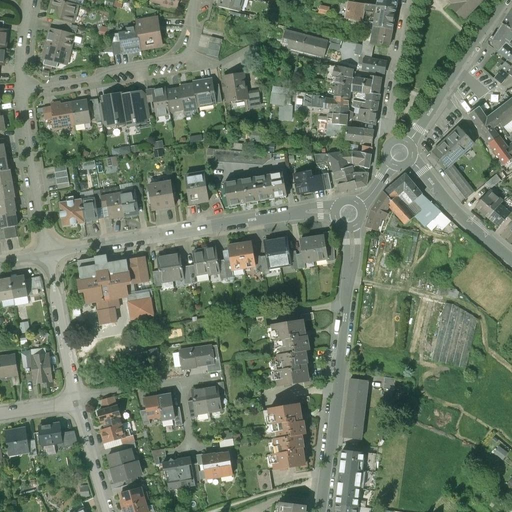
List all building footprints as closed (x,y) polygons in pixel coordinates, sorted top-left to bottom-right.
[(74,4),(57,0),(52,0),(50,8),(56,10),(54,18),(72,22),(74,14),(76,15),(78,5),(74,4)] [(242,0),(220,0),(218,7),(239,12),(242,0)] [(378,0),(377,6),(396,8),(397,3),(397,0),(378,0)] [(449,0),(453,3),(450,7),(464,20),(482,0),(449,0)] [(396,8),(377,6),(358,3),(351,2),(348,19),(362,22),(364,11),(373,12),(377,10),(374,23),(374,27),(382,29),(383,28),(392,30),(394,19),(396,8)] [(511,9),(503,24),(511,30),(511,9)] [(72,22),(54,18),(53,24),(63,26),(70,28),(72,22)] [(156,19),(136,22),(137,26),(141,49),(160,46),(156,19)] [(511,30),(503,24),(502,24),(489,44),(498,52),(505,43),(511,48),(511,30)] [(70,28),(63,26),(61,32),(73,36),(75,36),(77,30),(70,28)] [(137,26),(126,28),(127,32),(119,33),(120,42),(121,42),(123,54),(141,51),(141,49),(137,26)] [(382,29),(374,27),(371,42),(370,44),(374,45),(389,47),(390,38),(392,30),(383,28),(382,29)] [(61,32),(51,30),(50,31),(46,44),(70,50),(73,36),(61,32)] [(322,40),(286,31),(283,42),(289,43),(288,48),(303,52),(324,57),(328,42),(322,40)] [(206,54),(218,57),(223,39),(211,36),(206,54)] [(342,41),(323,36),(322,40),(328,42),(341,45),(342,41)] [(371,42),(364,41),(360,58),(365,59),(371,60),(374,45),(370,44),(371,42)] [(120,42),(112,44),(113,56),(123,54),(121,42),(120,42)] [(511,59),(511,48),(505,43),(498,52),(510,62),(511,59)] [(70,50),(46,44),(45,51),(46,54),(45,59),(58,62),(61,63),(67,59),(70,50)] [(58,62),(45,59),(43,65),(57,68),(58,62)] [(386,63),(371,60),(365,59),(365,61),(363,70),(370,71),(384,73),(385,68),(386,63)] [(501,60),(490,73),(496,77),(500,72),(498,68),(501,65),(502,66),(504,63),(501,60)] [(504,63),(502,66),(501,65),(498,68),(500,72),(496,77),(494,78),(501,84),(508,76),(504,73),(509,67),(504,63)] [(352,71),(329,66),(326,81),(336,83),(336,84),(350,85),(351,78),(352,71)] [(244,74),(224,77),(228,102),(247,98),(247,93),(244,74)] [(382,78),(374,77),(373,81),(371,94),(380,95),(381,92),(380,92),(381,85),(382,78)] [(358,79),(353,78),(352,92),(363,93),(365,80),(361,79),(358,79)] [(370,81),(365,80),(363,93),(362,95),(359,94),(358,98),(369,101),(379,103),(379,99),(380,95),(371,94),(373,81),(370,81)] [(206,81),(193,83),(193,85),(197,107),(215,104),(212,86),(212,84),(207,85),(206,81)] [(350,85),(336,84),(336,87),(333,87),(333,90),(335,90),(335,97),(349,98),(350,92),(350,85)] [(193,85),(180,87),(180,89),(183,109),(184,112),(198,109),(197,107),(193,85)] [(219,85),(212,86),(215,104),(222,102),(219,85)] [(153,91),(152,91),(153,101),(156,116),(170,114),(170,112),(166,91),(166,88),(153,91)] [(180,89),(166,91),(170,112),(183,109),(180,89)] [(258,91),(247,93),(247,98),(248,107),(261,105),(258,91)] [(138,93),(122,96),(126,121),(126,122),(134,121),(134,123),(142,122),(144,119),(143,116),(141,101),(140,94),(138,93)] [(120,95),(113,96),(112,97),(108,98),(107,97),(105,98),(104,99),(108,121),(108,124),(110,126),(118,124),(118,122),(126,121),(122,96),(120,95)] [(334,100),(324,99),(324,98),(319,97),(318,108),(334,109),(334,107),(334,100)] [(349,98),(335,97),(334,100),(334,107),(348,108),(348,103),(349,98)] [(511,98),(487,119),(486,119),(499,137),(503,142),(510,137),(503,127),(511,120),(511,98)] [(98,99),(92,100),(96,122),(101,121),(99,107),(98,99)] [(147,100),(141,101),(143,116),(150,115),(148,102),(147,100)] [(88,101),(71,103),(75,125),(91,122),(88,101)] [(378,105),(353,101),(352,107),(355,108),(360,110),(361,106),(367,107),(366,110),(371,111),(378,111),(378,108),(378,105)] [(71,103),(51,107),(53,118),(55,128),(75,125),(71,103)] [(105,106),(99,107),(101,121),(102,122),(108,121),(105,106)] [(293,120),(293,106),(280,106),(279,120),(293,120)] [(367,107),(361,106),(360,110),(359,114),(358,120),(364,123),(376,125),(376,121),(377,115),(378,111),(371,111),(366,110),(367,107)] [(51,107),(43,108),(45,120),(53,118),(51,107)] [(348,108),(334,107),(334,109),(333,114),(348,115),(348,114),(348,112),(348,108)] [(487,119),(479,108),(469,115),(489,144),(499,137),(486,119),(487,119)] [(348,115),(333,114),(333,119),(328,119),(326,136),(342,137),(343,125),(347,126),(347,120),(347,118),(348,115)] [(364,130),(347,128),(347,133),(346,133),(346,134),(347,134),(346,140),(362,142),(364,130)] [(458,128),(432,153),(448,169),(474,144),(458,128)] [(374,131),(364,130),(362,142),(373,143),(374,131)] [(499,137),(489,144),(504,165),(511,159),(505,150),(507,148),(503,142),(499,137)] [(372,148),(363,146),(362,150),(362,153),(371,155),(372,148)] [(225,158),(218,150),(214,149),(214,156),(213,162),(221,162),(225,158)] [(234,159),(227,150),(218,150),(225,158),(229,163),(234,159)] [(242,160),(235,151),(227,150),(234,159),(238,163),(242,160)] [(251,160),(244,152),(235,151),(242,160),(246,164),(251,160)] [(252,153),(244,152),(251,160),(255,165),(259,161),(252,153)] [(271,154),(262,153),(252,153),(259,161),(263,165),(268,161),(271,160),(271,154)] [(342,163),(341,153),(329,155),(321,154),(322,163),(331,161),(334,172),(347,168),(346,162),(342,163)] [(341,153),(342,163),(346,162),(353,162),(354,163),(360,163),(359,166),(369,169),(371,155),(362,153),(359,153),(348,153),(341,153)] [(5,157),(0,157),(0,171),(9,170),(7,157),(5,157)] [(109,165),(118,165),(117,157),(109,157),(109,165)] [(94,160),(83,162),(84,169),(95,167),(94,160)] [(353,162),(346,162),(347,168),(352,167),(353,171),(355,170),(354,163),(353,162)] [(57,184),(69,181),(66,164),(54,167),(57,184)] [(347,168),(334,172),(334,173),(336,179),(346,176),(353,173),(353,171),(352,167),(347,168)] [(9,170),(0,171),(0,186),(12,184),(10,170),(9,170)] [(322,175),(312,177),(311,172),(295,175),(299,195),(325,189),(322,175)] [(204,173),(185,176),(189,204),(209,201),(204,173)] [(259,201),(287,196),(283,173),(255,178),(259,201)] [(328,173),(322,175),(325,189),(326,191),(331,190),(328,173)] [(368,173),(353,173),(346,176),(348,183),(355,181),(357,189),(357,188),(357,189),(366,186),(368,173)] [(496,174),(487,183),(493,187),(501,180),(496,174)] [(422,194),(405,175),(397,182),(413,201),(422,194)] [(348,183),(346,176),(336,179),(338,185),(339,193),(357,189),(355,181),(348,183)] [(259,201),(255,178),(224,183),(229,207),(259,201)] [(170,182),(160,184),(164,208),(175,207),(173,196),(175,193),(175,189),(172,187),(171,188),(170,182)] [(12,184),(0,186),(0,200),(13,198),(14,198),(12,184)] [(160,184),(149,186),(150,191),(149,191),(147,194),(148,197),(150,199),(151,199),(153,210),(164,208),(160,184)] [(414,217),(396,197),(399,194),(392,186),(384,193),(390,201),(386,205),(388,207),(405,225),(414,217)] [(140,189),(134,190),(134,193),(135,193),(136,202),(142,201),(140,189)] [(496,196),(489,191),(475,207),(488,218),(500,205),(501,203),(495,197),(496,196)] [(134,193),(121,195),(124,215),(138,213),(136,202),(135,193),(134,193)] [(383,193),(371,211),(366,228),(377,232),(380,220),(384,221),(387,215),(384,213),(388,207),(386,205),(390,201),(384,193),(383,193)] [(108,197),(107,197),(109,207),(110,217),(124,215),(121,195),(108,197)] [(0,200),(0,214),(15,212),(16,212),(13,198),(0,200)] [(95,199),(81,201),(85,221),(99,219),(95,199)] [(81,200),(60,203),(61,212),(60,212),(61,218),(62,217),(63,226),(71,225),(72,227),(78,226),(77,224),(85,223),(85,221),(81,201),(81,200)] [(431,203),(416,218),(426,228),(441,212),(431,203)] [(500,205),(488,218),(499,227),(508,217),(511,214),(500,205)] [(0,214),(0,227),(0,229),(9,227),(15,226),(17,226),(15,212),(0,214)] [(311,236),(304,238),(304,239),(300,240),(302,254),(304,262),(305,262),(315,260),(312,238),(311,236)] [(324,236),(312,238),(315,260),(316,261),(327,259),(328,259),(325,245),(324,236)] [(287,237),(276,239),(280,267),(291,265),(292,265),(290,252),(287,237)] [(276,239),(264,241),(266,256),(268,269),(269,269),(280,267),(276,239)] [(252,243),(240,244),(244,268),(255,266),(256,266),(254,257),(252,243)] [(334,243),(325,245),(328,259),(327,259),(328,262),(335,261),(334,243)] [(240,244),(228,246),(230,261),(232,270),(244,268),(240,244)] [(216,247),(204,249),(208,273),(208,275),(219,273),(220,273),(218,261),(216,247)] [(204,249),(198,250),(198,252),(193,253),(195,265),(196,275),(197,275),(208,273),(204,249)] [(296,251),(290,252),(292,265),(291,265),(292,270),(299,269),(296,255),(296,251)] [(180,253),(168,255),(173,281),(183,279),(184,279),(182,267),(180,253)] [(302,254),(296,255),(299,269),(306,268),(305,262),(304,262),(302,254)] [(144,257),(130,259),(127,260),(107,263),(107,261),(107,260),(106,257),(106,255),(95,257),(95,258),(96,265),(90,266),(88,259),(78,261),(79,268),(81,280),(78,281),(80,291),(85,291),(87,303),(89,303),(97,302),(99,310),(98,310),(101,325),(117,322),(115,314),(114,309),(119,308),(117,298),(127,297),(128,296),(127,288),(126,284),(130,283),(134,283),(134,284),(137,284),(149,282),(144,257)] [(168,255),(157,257),(159,271),(161,282),(162,282),(173,281),(168,255)] [(260,256),(254,257),(256,266),(255,266),(256,273),(263,272),(260,257),(260,256)] [(266,256),(260,257),(263,272),(263,275),(270,274),(269,269),(268,269),(266,256)] [(224,260),(218,261),(220,273),(219,273),(220,279),(227,278),(225,262),(224,260)] [(230,261),(225,262),(227,278),(234,277),(232,270),(230,261)] [(195,265),(189,266),(191,278),(197,277),(197,275),(196,275),(195,265)] [(189,266),(182,267),(184,279),(183,279),(184,285),(185,285),(192,284),(191,278),(189,266)] [(159,271),(153,272),(154,281),(155,287),(162,286),(162,282),(161,282),(159,271)] [(24,275),(10,278),(14,299),(28,296),(24,275)] [(10,278),(0,279),(0,301),(14,299),(10,278)] [(34,278),(28,279),(30,290),(37,289),(34,278)] [(183,279),(173,281),(174,288),(185,287),(185,285),(184,285),(183,279)] [(173,281),(162,282),(162,286),(162,290),(174,288),(173,281)] [(127,297),(128,300),(136,298),(135,296),(135,294),(136,294),(134,284),(134,283),(130,283),(126,284),(127,288),(128,296),(127,297)] [(450,290),(438,287),(436,295),(448,298),(450,290)] [(136,294),(135,294),(135,296),(136,298),(128,300),(131,320),(154,316),(149,292),(136,294)] [(476,310),(417,298),(405,355),(465,367),(473,325),(476,310)] [(313,313),(301,315),(302,319),(304,318),(305,321),(314,319),(313,313)] [(265,314),(253,316),(255,330),(267,328),(267,327),(265,314)] [(302,321),(272,326),(275,342),(279,341),(280,346),(281,346),(282,355),(307,351),(309,350),(308,343),(310,343),(309,338),(308,331),(305,332),(303,325),(305,324),(305,321),(304,318),(302,319),(302,321)] [(275,342),(272,326),(267,327),(267,328),(272,356),(278,355),(282,355),(281,346),(280,346),(279,341),(275,342)] [(211,346),(180,351),(182,370),(197,367),(197,366),(207,365),(214,364),(213,360),(211,346)] [(282,355),(278,355),(280,365),(279,365),(280,370),(276,371),(279,386),(303,382),(305,382),(305,383),(311,383),(311,380),(310,377),(308,377),(307,370),(310,369),(310,363),(307,363),(307,358),(309,357),(307,351),(282,355)] [(32,352),(22,353),(24,368),(32,367),(31,357),(32,357),(32,352)] [(15,355),(0,357),(0,377),(12,375),(18,374),(15,355)] [(32,357),(31,357),(32,367),(34,383),(43,382),(44,388),(52,387),(51,381),(52,381),(49,355),(32,357)] [(272,356),(268,357),(270,372),(257,374),(259,388),(260,389),(279,386),(276,371),(280,370),(279,365),(280,365),(278,355),(272,356)] [(214,364),(207,365),(208,373),(222,371),(220,359),(213,360),(214,364)] [(18,374),(12,375),(13,386),(20,385),(18,374)] [(393,390),(395,378),(385,377),(383,388),(393,390)] [(315,379),(311,380),(311,383),(305,383),(305,382),(303,382),(304,388),(316,386),(315,379)] [(368,381),(350,379),(347,408),(364,410),(368,381)] [(223,382),(217,383),(218,386),(220,396),(226,395),(223,382)] [(218,386),(205,388),(209,412),(222,410),(220,396),(218,386)] [(205,388),(192,391),(194,401),(196,414),(209,412),(205,388)] [(259,388),(247,390),(249,398),(261,395),(260,389),(259,388)] [(171,394),(158,397),(162,417),(161,417),(162,420),(174,418),(175,418),(174,408),(171,394)] [(309,396),(297,399),(298,403),(301,402),(301,405),(310,403),(309,396)] [(114,397),(103,400),(102,406),(103,410),(117,407),(114,397)] [(158,397),(151,398),(151,397),(144,398),(145,407),(147,406),(147,410),(149,419),(161,417),(162,417),(158,397)] [(261,398),(249,400),(251,413),(263,411),(264,411),(263,410),(262,400),(261,400),(261,398)] [(194,401),(188,402),(191,418),(197,417),(196,414),(194,401)] [(298,405),(269,409),(271,425),(275,424),(276,429),(277,429),(278,439),(304,434),(305,434),(304,427),(306,427),(305,421),(304,415),(301,415),(300,408),(302,408),(301,405),(301,402),(298,403),(298,405)] [(103,410),(98,412),(101,422),(104,421),(107,429),(120,425),(118,417),(120,417),(117,406),(117,407),(103,410)] [(180,407),(174,408),(175,418),(174,418),(176,426),(183,425),(180,407)] [(364,410),(347,408),(343,438),(361,440),(364,410)] [(271,425),(269,409),(263,410),(264,411),(263,411),(268,440),(275,439),(278,439),(277,429),(276,429),(275,424),(271,425)] [(147,410),(140,411),(144,425),(150,424),(149,419),(147,410)] [(107,429),(101,430),(105,444),(121,439),(125,438),(125,437),(131,436),(129,429),(131,429),(129,422),(120,425),(107,429)] [(60,423),(39,427),(42,446),(63,443),(63,442),(61,433),(60,423)] [(18,430),(6,432),(9,452),(18,450),(18,454),(29,452),(27,441),(26,430),(18,431),(18,430)] [(74,431),(61,433),(63,442),(64,448),(78,445),(74,431)] [(278,439),(275,439),(276,449),(275,449),(276,454),(272,454),(275,470),(301,465),(301,467),(307,466),(306,460),(304,461),(303,453),(307,453),(306,447),(304,447),(303,442),(305,441),(304,434),(278,439)] [(131,436),(125,437),(125,438),(121,439),(123,445),(134,441),(135,441),(133,435),(131,436)] [(275,439),(268,440),(270,455),(266,455),(269,471),(275,470),(272,454),(276,454),(275,449),(276,449),(275,439)] [(35,440),(27,441),(29,452),(29,456),(37,455),(35,440)] [(134,441),(124,445),(126,450),(131,449),(136,448),(134,441)] [(499,445),(494,452),(503,458),(508,451),(499,445)] [(126,450),(108,455),(112,469),(135,462),(131,449),(126,450)] [(165,449),(152,451),(156,465),(160,464),(159,457),(166,456),(165,449)] [(363,453),(342,451),(336,504),(357,507),(363,453)] [(229,454),(223,455),(223,453),(216,455),(220,476),(233,474),(232,468),(233,465),(233,462),(230,460),(229,454)] [(377,455),(363,453),(357,507),(371,508),(377,455)] [(216,455),(203,457),(206,478),(220,476),(216,455)] [(191,458),(177,460),(182,488),(191,487),(194,482),(195,482),(192,464),(191,458)] [(177,460),(162,463),(164,472),(165,471),(166,480),(167,479),(169,489),(174,488),(176,489),(182,488),(177,460)] [(135,462),(112,469),(116,482),(125,480),(137,476),(141,475),(137,461),(135,462)] [(198,463),(192,464),(195,482),(201,481),(198,463)] [(137,476),(125,480),(127,485),(135,483),(138,482),(137,476)] [(127,485),(122,487),(123,492),(137,489),(135,483),(127,485)] [(123,492),(121,493),(124,503),(122,504),(123,507),(144,501),(148,500),(146,493),(142,494),(141,488),(137,489),(123,492)] [(147,511),(144,501),(123,507),(124,511),(147,511)] [(83,502),(73,507),(75,511),(77,511),(85,509),(86,509),(83,502)] [(306,505),(281,502),(279,511),(306,511),(307,511),(305,511),(306,505)]
